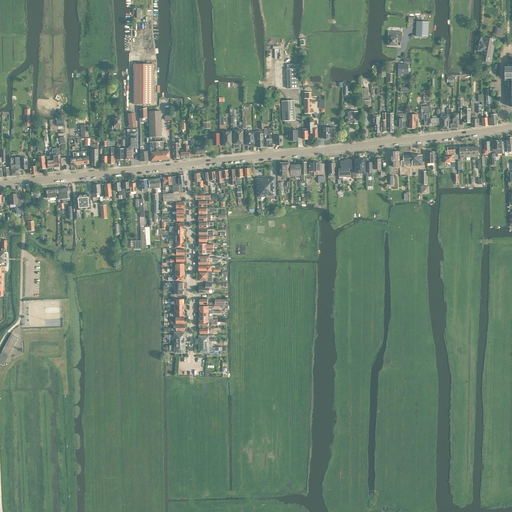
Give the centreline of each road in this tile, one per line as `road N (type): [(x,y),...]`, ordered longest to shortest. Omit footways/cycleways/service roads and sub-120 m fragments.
road 1 (tertiary): [(187,165),(511,127)]
road 2 (unclassified): [(191,367),(187,165)]
road 3 (tertiary): [(0,184),(187,165)]
road 4 (track): [(216,505),(190,505),(191,367)]
